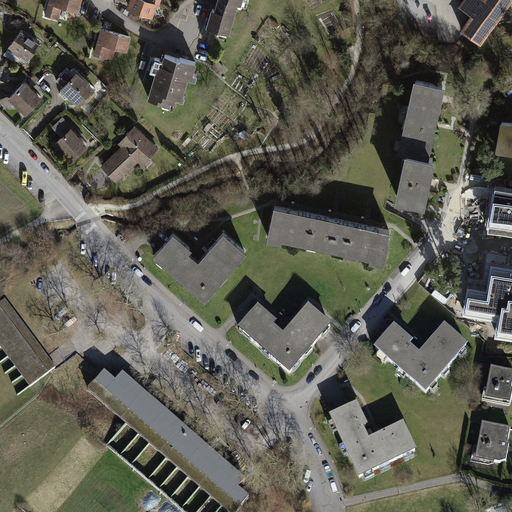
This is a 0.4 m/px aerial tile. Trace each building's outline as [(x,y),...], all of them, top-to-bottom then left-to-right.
[(48,0),(45,14),(52,16),(55,5),(75,10),(77,0),(48,0)] [(128,0),(127,6),(149,14),(153,2),(155,2),(155,0),(128,0)] [(210,8),(205,26),(218,30),(219,26),(227,29),(235,0),(218,0),(215,10),(210,8)] [(472,14),(462,29),(480,42),(509,0),(463,0),(460,5),(472,14)] [(101,29),(93,54),(101,56),(104,44),(123,49),(127,36),(101,29)] [(18,30),(8,45),(27,58),(37,43),(18,30)] [(154,72),(147,98),(160,102),(161,99),(172,102),(174,93),(180,95),(187,72),(190,73),(194,61),(178,57),(177,58),(162,54),(161,59),(153,57),(149,70),(154,72)] [(73,74),(60,88),(77,103),(90,89),(73,74)] [(443,88),(414,82),(399,155),(404,157),(427,161),(443,88)] [(21,83),(8,97),(24,112),(37,99),(21,83)] [(511,122),(500,120),(495,148),(511,151),(511,122)] [(127,141),(101,166),(113,179),(141,153),(146,157),(155,148),(132,127),(123,137),(127,141)] [(68,130),(54,143),(69,159),(83,146),(68,130)] [(404,157),(394,203),(425,209),(435,163),(427,161),(404,157)] [(511,189),(495,186),(488,229),(511,232),(511,189)] [(273,205),(266,236),(304,245),(311,213),(273,205)] [(311,213),(304,245),(342,253),(349,221),(311,213)] [(349,221),(342,253),(380,261),(387,230),(349,221)] [(171,233),(152,254),(202,297),(243,250),(221,232),(207,249),(212,254),(200,269),(182,254),(188,247),(171,233)] [(487,288),(468,285),(464,311),(497,316),(494,335),(511,337),(511,264),(491,261),(487,288)] [(54,367),(3,299),(0,301),(0,345),(30,386),(54,367)] [(273,323),(256,309),(237,330),(287,373),(328,327),(306,308),(292,325),(298,330),(285,345),(267,330),(273,323)] [(392,328),(374,349),(424,392),(464,346),(442,327),(427,344),(434,349),(421,364),(404,349),(409,342),(392,328)] [(511,373),(489,369),(484,396),(491,398),(491,400),(509,403),(511,391),(509,391),(511,375),(511,373)] [(87,390),(86,391),(226,511),(235,511),(239,508),(238,507),(247,498),(236,489),(243,480),(221,461),(219,463),(185,434),(188,432),(176,422),(174,424),(141,396),(143,393),(120,373),(113,382),(102,373),(94,383),(93,382),(86,390),(87,390)] [(354,406),(329,417),(357,477),(413,451),(401,425),(381,435),(384,442),(366,450),(356,429),(363,426),(354,406)] [(480,423),(474,456),(504,461),(507,444),(506,444),(509,429),(480,423)]
